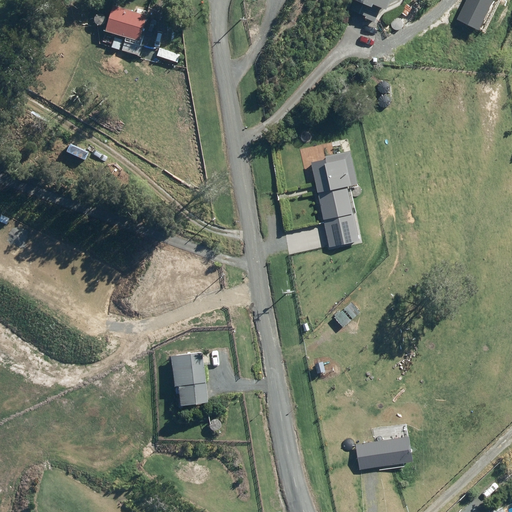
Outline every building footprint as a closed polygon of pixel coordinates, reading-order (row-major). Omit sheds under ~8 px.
[(109,2),(100,28),(133,39),(141,12),(109,2)] [(89,152),(71,143),(67,151),(84,160),(89,152)] [(357,238),(344,182),(355,179),(348,148),(318,155),(319,160),(307,162),(326,245),(357,238)] [(352,303),(335,317),(344,327),(361,313),(352,303)] [(205,341),(175,344),(181,406),(212,403),(205,341)] [(355,439),(359,467),(414,459),(410,431),(355,439)]
